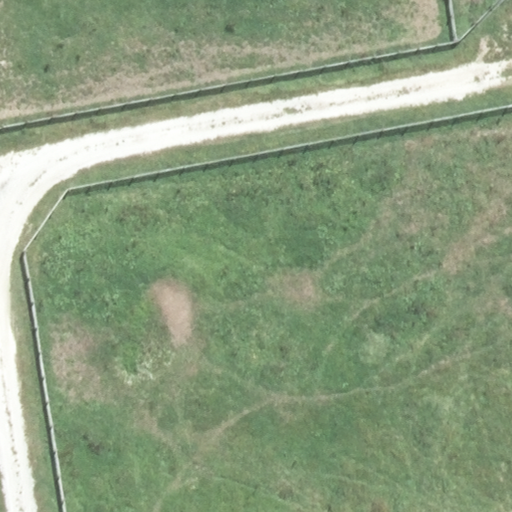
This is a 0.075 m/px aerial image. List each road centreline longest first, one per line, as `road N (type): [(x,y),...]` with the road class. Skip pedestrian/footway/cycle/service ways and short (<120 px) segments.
road 1 (track): [(0,192),(508,96)]
road 2 (track): [(37,511),(0,267)]
